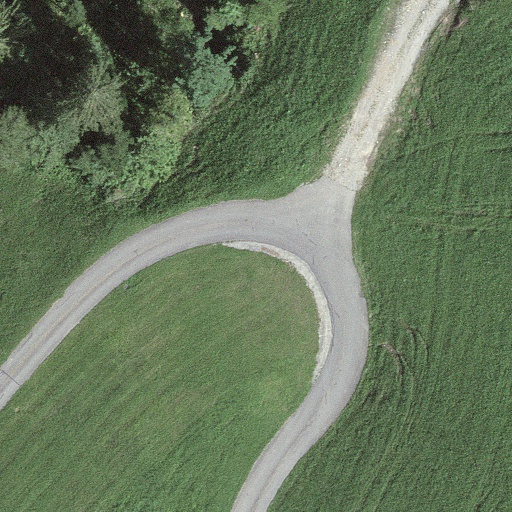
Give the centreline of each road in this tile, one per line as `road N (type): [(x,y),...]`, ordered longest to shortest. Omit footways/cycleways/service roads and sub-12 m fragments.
road 1 (track): [(253,511),(344,359),(346,306),(334,275),(304,239),(275,225),(244,221),(166,237),(99,279),(0,390)]
road 2 (track): [(304,239),(432,0)]
